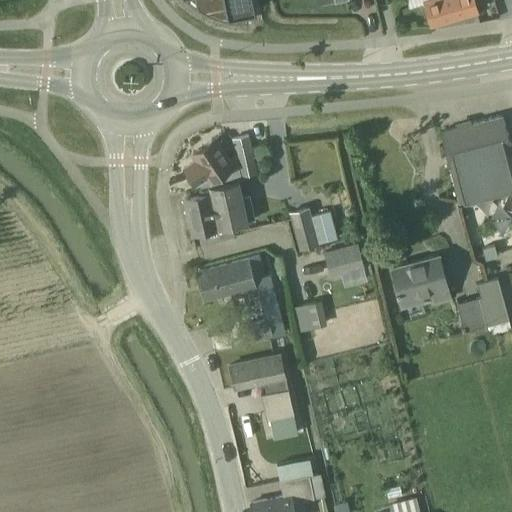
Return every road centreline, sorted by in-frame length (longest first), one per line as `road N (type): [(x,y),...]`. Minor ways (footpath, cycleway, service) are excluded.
road 1 (tertiary): [(236,511),(206,397),(128,243)]
road 2 (tertiary): [(260,79),(369,76),(511,58)]
